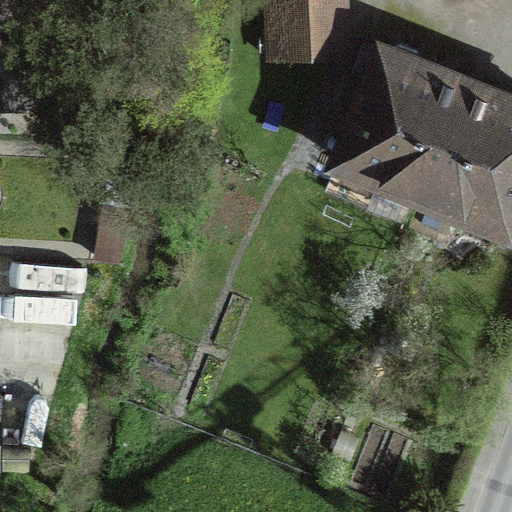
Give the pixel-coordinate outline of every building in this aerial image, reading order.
[(0,0),(0,99),(44,102),(48,0),(0,0)] [(354,40),(350,0),(264,0),(266,57),(345,54),(354,40)] [(346,111),(354,114),(335,162),(419,195),(504,229),(511,209),(511,99),(508,101),(464,83),(419,66),(414,52),(396,45),(383,51),(379,49),(366,84),(358,81),(353,93),(346,111)] [(80,269),(5,264),(4,289),(79,294),(80,269)] [(0,431),(18,433),(20,398),(0,397),(0,431)] [(332,450),(350,458),(361,434),(343,426),(332,450)]
